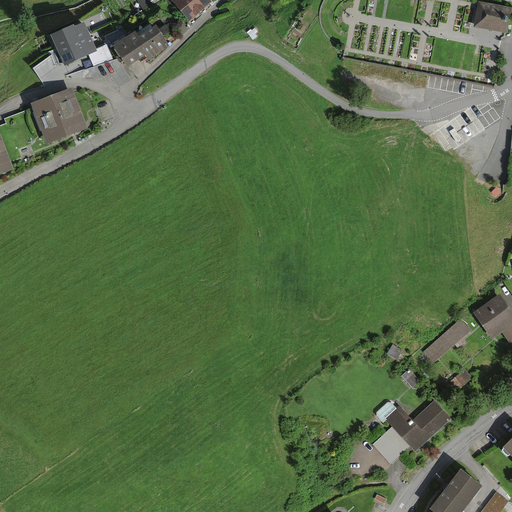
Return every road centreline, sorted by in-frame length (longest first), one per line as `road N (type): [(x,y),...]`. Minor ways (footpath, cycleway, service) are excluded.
road 1 (residential): [(511,84),(436,113),(366,113),(265,53),(234,47),(136,119),(0,194)]
road 2 (track): [(222,0),(126,97),(136,119)]
road 3 (residential): [(511,403),(452,446),(401,511)]
road 4 (track): [(0,116),(28,98),(87,82),(126,97)]
